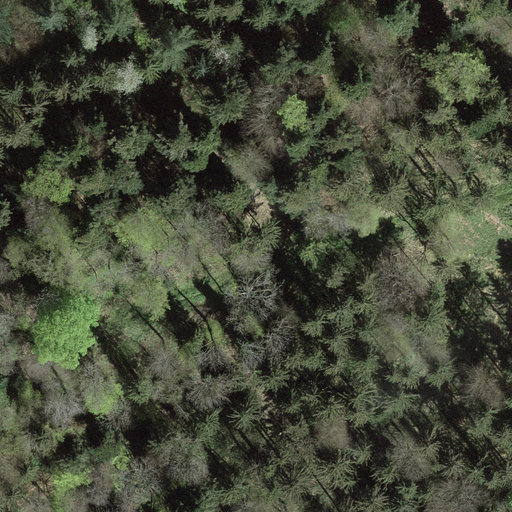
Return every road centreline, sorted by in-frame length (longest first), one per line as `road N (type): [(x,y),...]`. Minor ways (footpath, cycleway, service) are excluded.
road 1 (track): [(511,188),(124,316),(63,331),(40,325)]
road 2 (track): [(142,0),(0,77)]
